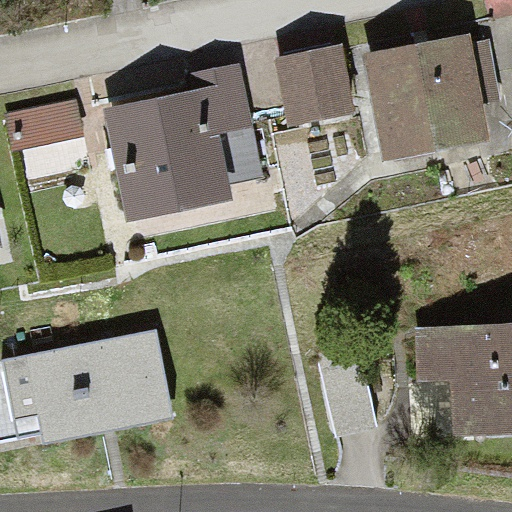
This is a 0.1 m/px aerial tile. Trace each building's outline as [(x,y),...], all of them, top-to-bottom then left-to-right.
[(459,41),(360,58),(378,155),(476,137),(459,41)] [(333,50),(277,62),(288,117),(345,105),(333,50)] [(221,190),(211,126),(253,120),(246,71),(194,79),(197,96),(111,110),(127,206),(221,190)] [(0,252),(20,249),(2,139),(0,139),(0,252)] [(511,327),(413,330),(415,379),(442,378),(444,429),(511,426),(511,327)] [(164,338),(0,366),(0,444),(177,414),(164,338)]
